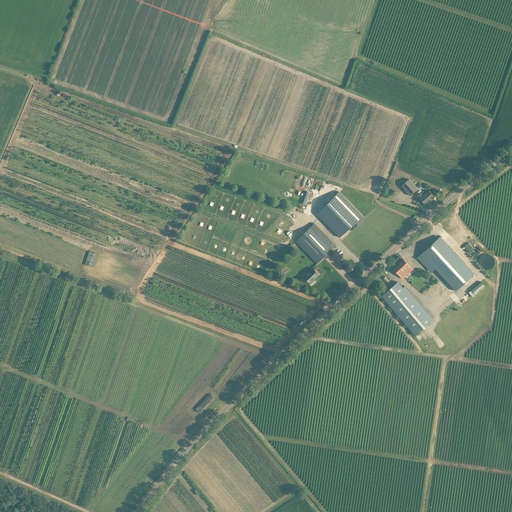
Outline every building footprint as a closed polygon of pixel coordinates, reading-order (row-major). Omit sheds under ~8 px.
[(367,156),(357,184),(365,187),(374,159),(367,156)] [(374,191),(384,162),(376,160),(371,176),(374,177),(373,181),(369,179),(366,188),(374,191)] [(385,163),(376,192),(383,194),(392,165),(385,163)] [(417,189),(409,179),(401,185),(410,195),(417,189)] [(421,193),(417,195),(424,203),(433,195),(429,190),(423,196),(421,193)] [(339,191),(316,213),(339,237),(349,228),(351,230),(364,217),(339,191)] [(471,216),(462,222),(466,228),(475,222),(471,216)] [(317,263),(320,261),(331,250),(310,227),(298,239),(296,241),(317,263)] [(255,249),(267,263),(293,242),(281,228),(255,249)] [(440,236),(417,257),(431,273),(435,269),(455,291),(474,273),(440,236)] [(469,243),(464,247),(469,253),(474,249),(469,243)] [(89,251),(85,264),(93,267),(97,254),(89,251)] [(411,267),(408,264),(410,263),(407,259),(405,261),(403,259),(399,263),(399,264),(394,269),(402,279),(405,276),(401,271),(403,270),(405,272),(408,269),(409,270),(410,269),(409,268),(411,267)] [(310,271),(304,277),(310,283),(315,278),(319,275),(312,268),(310,270),(310,271)] [(381,296),(414,335),(418,332),(419,331),(433,319),(405,286),(402,288),(401,286),(398,282),(381,296)] [(481,282),(471,290),(475,294),(485,286),(481,282)] [(440,299),(444,296),(437,286),(433,289),(440,299)] [(213,397),(210,394),(196,409),(199,412),(213,397)]
